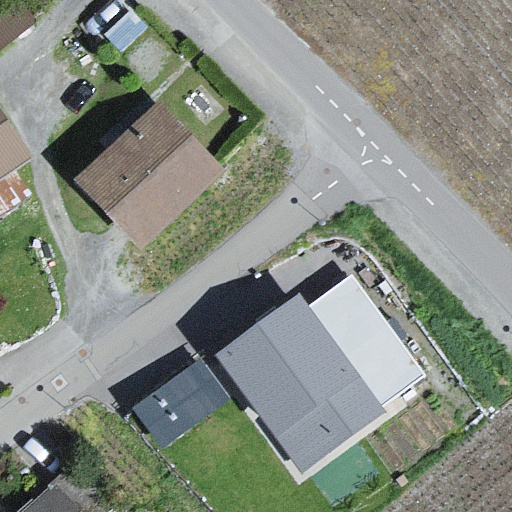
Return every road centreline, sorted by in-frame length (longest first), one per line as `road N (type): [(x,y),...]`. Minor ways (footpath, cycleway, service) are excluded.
road 1 (residential): [(0,418),(378,150)]
road 2 (tertiary): [(228,0),(378,150)]
road 3 (tertiary): [(378,150),(511,291)]
